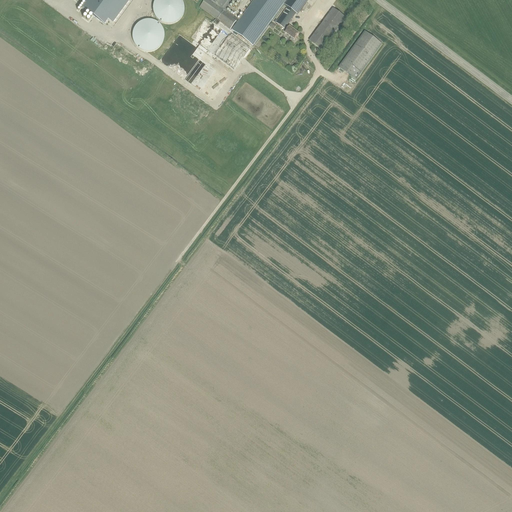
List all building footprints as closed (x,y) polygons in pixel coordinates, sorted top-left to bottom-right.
[(88,0),(85,3),(82,8),(104,25),(108,20),(122,0),(88,0)] [(184,13),(184,10),(185,8),(184,6),(184,4),(183,1),(181,0),(155,0),(154,1),(153,4),(153,6),(152,8),(153,11),(153,13),(154,15),(155,17),(156,19),(158,21),(160,22),(162,23),(164,24),(166,25),(169,25),(171,25),(173,24),(175,23),(177,22),(179,21),(181,19),(182,17),(183,15),(184,13)] [(205,0),(200,7),(230,30),(238,20),(233,17),(233,16),(232,15),(231,15),(230,14),(229,13),(228,13),(227,12),(227,11),(235,0),(205,0)] [(239,21),(232,31),(248,43),(253,47),(260,36),(286,1),(284,0),(254,0),(242,17),(239,21)] [(288,0),(284,6),(287,8),(296,14),(297,16),(308,0),(288,0)] [(296,14),(287,8),(276,23),(287,31),(285,34),(294,41),(299,35),(287,26),(296,14)] [(146,21),(143,21),(141,22),(139,23),(137,25),(135,27),(134,29),(133,31),(132,33),(132,36),(132,38),(133,41),(133,43),(135,45),(136,47),(138,49),(140,50),(142,51),(144,52),(147,52),(149,52),(152,52),(154,51),(156,50),(158,49),(160,47),(161,45),(163,43),(163,41),(164,38),(164,36),(164,33),(163,31),(162,29),(161,27),(159,25),(157,23),(155,22),(153,21),(150,21),(148,20),(146,21)] [(324,22),(317,31),(330,40),(337,31),(324,22)] [(364,32),(362,35),(338,68),(356,81),(382,45),(364,32)] [(229,34),(213,56),(234,72),(250,50),(229,34)]
